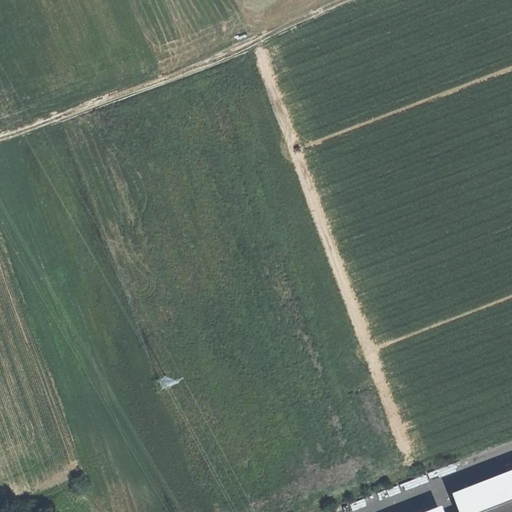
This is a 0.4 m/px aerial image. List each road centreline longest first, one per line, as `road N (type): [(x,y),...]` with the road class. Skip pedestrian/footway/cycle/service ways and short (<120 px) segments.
road 1 (track): [(0,136),(361,0)]
road 2 (unknown): [(511,447),(371,500),(358,511)]
